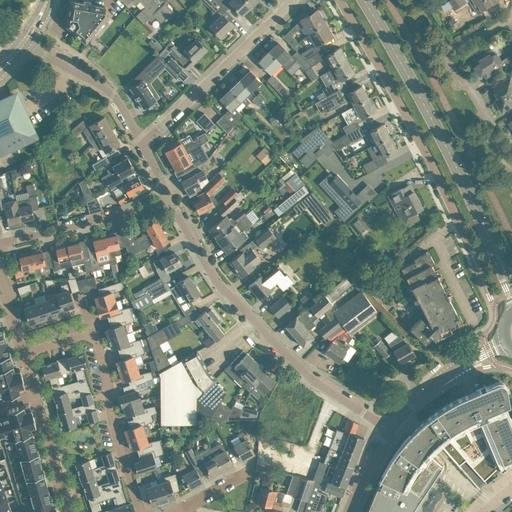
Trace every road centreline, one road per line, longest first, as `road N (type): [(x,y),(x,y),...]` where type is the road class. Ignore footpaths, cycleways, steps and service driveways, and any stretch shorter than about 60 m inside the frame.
road 1 (residential): [(388,427),(325,389),(214,279),(168,196)]
road 2 (tertiary): [(511,288),(362,0)]
road 3 (residential): [(339,0),(453,212)]
road 4 (residential): [(511,161),(494,156),(448,53),(500,22),(507,0)]
road 5 (residential): [(142,144),(293,0)]
road 6 (residential): [(141,511),(108,415),(107,375),(93,332)]
road 7 (residential): [(0,242),(168,196)]
road 8 (residential): [(142,144),(110,94),(18,46)]
road 9 (residential): [(388,427),(470,358),(503,342)]
road 10 (residential): [(469,326),(432,250),(434,232),(453,212)]
road 11 (residential): [(69,511),(35,396)]
